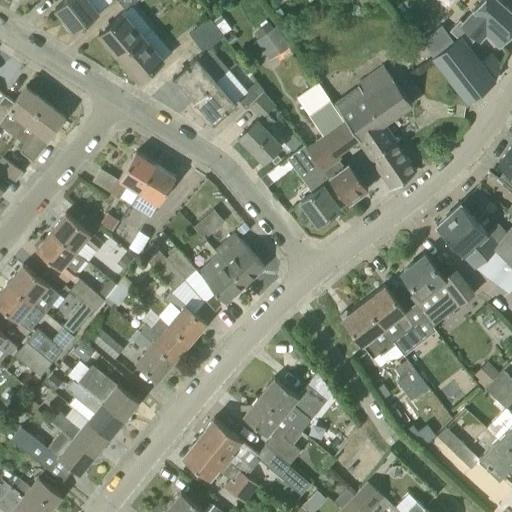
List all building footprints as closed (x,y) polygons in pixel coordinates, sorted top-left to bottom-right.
[(85,23),(99,12),(89,0),(63,0),(54,8),(74,32),(82,26),(82,27),(86,24),(85,23)] [(118,0),(126,9),(136,0),(118,0)] [(456,39),(441,25),(421,40),(434,57),(434,58),(468,101),(494,80),(501,67),(490,53),(481,59),(470,43),(477,38),(480,42),(487,34),(499,44),(500,43),(511,29),(511,11),(499,0),(482,0),(464,20),(461,17),(450,29),(459,37),(456,39)] [(119,56),(142,36),(122,13),(98,34),(99,35),(100,34),(119,56)] [(216,26),(223,35),(232,28),(221,13),(212,20),(216,26)] [(196,43),(216,26),(212,20),(209,16),(189,33),(196,43)] [(290,44),(277,25),(256,39),(269,59),(290,44)] [(216,26),(196,43),(202,51),(204,53),(210,47),(224,35),(223,35),(216,26)] [(138,80),(162,59),(142,36),(119,56),(139,78),(137,79),(138,80)] [(194,99),(216,80),(196,57),(172,77),(173,78),(174,77),(194,99)] [(356,83),(366,98),(342,115),(327,94),(326,95),(330,101),(344,121),(356,138),(357,137),(392,188),(416,171),(393,139),(390,141),(379,126),(411,104),(384,68),(375,74),(373,71),(356,83)] [(236,102),(216,80),(194,99),(213,121),(212,123),(213,124),(236,102)] [(245,108),(249,104),(263,89),(256,80),(237,99),(245,108)] [(0,121),(2,119),(20,133),(45,100),(44,100),(26,87),(27,86),(26,85),(14,102),(4,95),(0,100),(0,121)] [(264,90),(263,89),(249,104),(260,116),(257,119),(256,119),(239,136),(263,160),(280,143),(265,128),(274,119),(267,111),(274,104),(263,91),(264,90)] [(29,139),(20,150),(33,159),(52,133),(50,132),(54,127),(55,127),(64,114),(63,114),(45,101),(45,100),(20,133),(29,139)] [(344,121),(330,101),(309,116),(323,136),(307,147),(346,201),(347,202),(367,187),(349,162),(343,167),(336,159),(340,156),(337,152),(356,138),(344,121)] [(292,133),(284,142),(292,150),(300,142),(292,133)] [(304,143),(294,152),(301,161),(320,186),(300,201),(317,223),(330,214),(339,207),(346,201),(307,147),(304,143)] [(511,172),(511,143),(498,162),(511,172)] [(111,192),(119,197),(127,183),(139,190),(155,163),(135,151),(111,192)] [(22,170),(3,156),(0,159),(0,168),(15,180),(22,170)] [(130,204),(142,211),(151,216),(175,176),(155,163),(139,190),(130,204)] [(511,206),(509,211),(511,213),(511,226),(508,232),(498,222),(487,232),(460,202),(436,225),(475,267),(476,266),(510,291),(510,290),(511,287),(511,206)] [(213,208),(198,221),(193,226),(204,238),(224,220),(213,208)] [(107,211),(100,222),(113,230),(120,219),(107,211)] [(66,212),(51,230),(75,250),(85,258),(86,258),(76,250),(84,240),(96,250),(103,242),(66,212)] [(79,271),(67,261),(75,250),(51,230),(36,248),(73,278),(79,271)] [(234,232),(214,249),(217,253),(244,283),(264,265),(234,232)] [(185,278),(165,257),(152,242),(142,254),(173,289),(185,278)] [(177,247),(165,257),(185,278),(196,268),(177,247)] [(217,253),(196,270),(225,301),(244,283),(217,253)] [(401,272),(416,291),(410,295),(426,315),(431,311),(453,293),(461,303),(474,293),(455,269),(444,278),(424,254),(401,272)] [(123,255),(117,263),(123,268),(129,260),(123,255)] [(45,312),(60,294),(23,263),(8,281),(45,312)] [(120,281),(130,290),(135,285),(124,275),(120,281)] [(95,309),(104,299),(97,293),(79,278),(70,289),(95,309)] [(109,293),(117,284),(110,279),(102,287),(109,293)] [(0,290),(0,305),(30,330),(45,312),(8,281),(0,290)] [(120,281),(117,284),(109,293),(107,296),(117,305),(130,290),(120,281)] [(407,333),(408,329),(414,325),(404,311),(384,285),(364,301),(383,328),(395,343),(407,333)] [(205,322),(170,292),(164,299),(168,302),(158,314),(160,315),(189,341),(205,322)] [(83,321),(93,309),(82,300),(72,312),(83,321)] [(372,358),(382,350),(384,352),(395,343),(383,328),(364,301),(342,318),(372,358)] [(160,315),(150,327),(144,322),(138,329),(173,359),(189,341),(160,315)] [(55,342),(37,327),(26,340),(52,360),(62,348),(55,342)] [(123,347),(99,327),(90,337),(114,357),(123,347)] [(157,379),(173,359),(138,329),(131,337),(142,346),(144,343),(149,347),(136,361),(157,379)] [(0,344),(8,351),(11,353),(17,345),(0,331),(0,344)] [(14,354),(40,375),(52,360),(26,340),(14,354)] [(93,351),(81,341),(72,351),(85,361),(93,351)] [(138,400),(117,383),(92,363),(77,381),(102,401),(123,418),(138,400)] [(477,380),(485,388),(493,379),(500,372),(492,364),(479,379),(477,380)] [(410,399),(412,397),(428,386),(411,365),(398,374),(397,381),(410,399)] [(511,378),(502,369),(500,372),(493,379),(511,396),(511,378)] [(55,390),(62,380),(52,372),(44,382),(55,390)] [(294,423),(302,430),(311,418),(326,399),(307,383),(298,395),(274,376),(259,395),(283,414),(294,423)] [(109,436),(123,418),(102,401),(77,381),(76,381),(73,379),(65,388),(75,395),(69,402),(72,405),(88,419),(109,436)] [(511,396),(493,379),(485,388),(506,408),(506,407),(511,401),(511,396)] [(301,449),(284,435),(294,423),(283,414),(259,395),(243,414),(267,433),(268,432),(272,435),(265,443),(290,463),(301,449)] [(32,413),(37,407),(27,398),(22,404),(32,413)] [(47,417),(94,454),(109,436),(88,419),(72,405),(66,414),(55,407),(47,417)] [(61,429),(54,438),(47,447),(58,456),(79,473),(94,454),(47,417),(47,418),(61,429)] [(258,452),(240,438),(213,417),(198,436),(245,474),(246,475),(260,458),(280,475),(290,463),(265,443),(258,452)] [(511,422),(498,438),(511,451),(511,422)] [(437,435),(457,455),(466,445),(445,426),(437,435)] [(18,432),(12,439),(48,468),(58,456),(47,447),(22,427),(18,432)] [(246,475),(245,474),(198,436),(182,455),(209,477),(219,466),(226,472),(224,474),(231,479),(225,486),(243,501),(257,483),(246,475)] [(511,451),(498,438),(478,458),(479,459),(499,478),(511,464),(511,451)] [(47,511),(62,495),(39,476),(30,487),(18,477),(11,485),(44,511),(47,511)] [(366,481),(354,493),(351,497),(366,511),(428,511),(408,492),(394,507),(366,481)] [(44,511),(11,485),(0,498),(0,506),(7,511),(44,511)] [(342,508),(351,497),(354,493),(347,487),(334,500),(341,507),(342,508)] [(309,496),(318,505),(325,497),(316,489),(309,496)] [(165,510),(167,511),(219,511),(212,506),(206,511),(205,511),(180,491),(165,510)] [(366,511),(351,497),(342,508),(341,507),(338,511),(366,511)]
